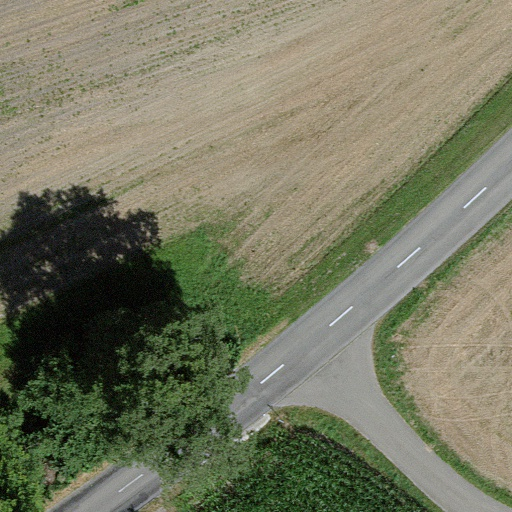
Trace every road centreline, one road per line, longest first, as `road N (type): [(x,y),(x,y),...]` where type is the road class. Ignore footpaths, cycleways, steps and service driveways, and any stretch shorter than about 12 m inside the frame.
road 1 (tertiary): [(511,161),(308,347),(101,511)]
road 2 (track): [(308,347),(482,511)]
